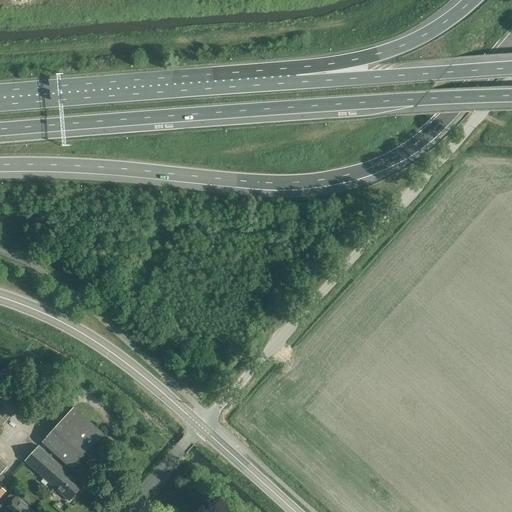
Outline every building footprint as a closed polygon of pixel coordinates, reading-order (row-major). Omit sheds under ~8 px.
[(0,427),(10,417),(0,408),(0,427)] [(41,442),(42,442),(39,445),(51,455),(53,453),(72,469),(103,435),(73,408),(41,442)] [(49,457),(51,455),(39,445),(25,461),(69,500),(80,489),(76,486),(78,483),(49,457)] [(0,474),(8,466),(0,458),(0,474)] [(32,511),(16,497),(4,510),(7,511),(32,511)]
